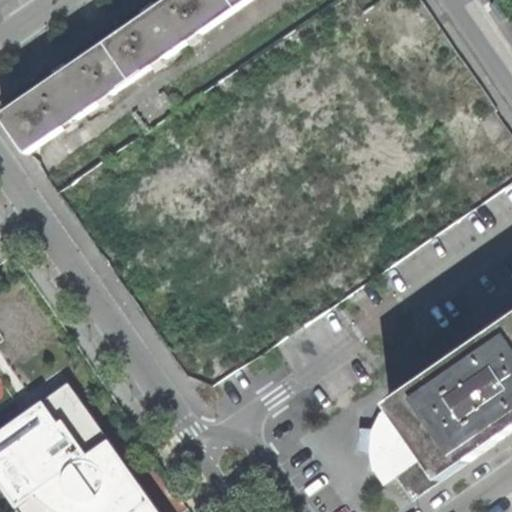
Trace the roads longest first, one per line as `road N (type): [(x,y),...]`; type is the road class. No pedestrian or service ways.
road 1 (residential): [(0,160),(188,431)]
road 2 (residential): [(244,425),(364,337)]
road 3 (residential): [(409,304),(511,230)]
